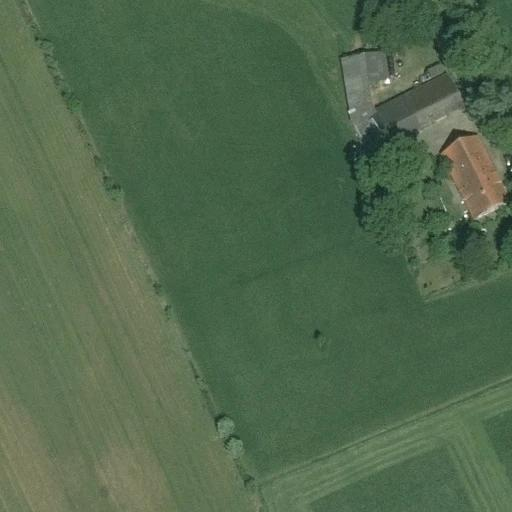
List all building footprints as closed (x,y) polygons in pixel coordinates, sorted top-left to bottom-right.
[(384,34),(412,26),(409,11),(381,20),(384,34)] [(398,71),(417,65),(412,51),(394,56),(398,71)] [(390,80),(381,60),(369,66),(364,55),(343,65),(358,96),(390,80)] [(374,114),(352,126),(368,158),(385,149),(386,151),(464,111),(447,78),(374,114)] [(461,122),(445,130),(450,140),(466,132),(461,122)] [(511,204),(478,140),(442,158),(475,222),(511,204)] [(405,172),(391,179),(407,210),(420,204),(405,172)] [(401,205),(391,180),(380,184),(390,210),(401,205)]
